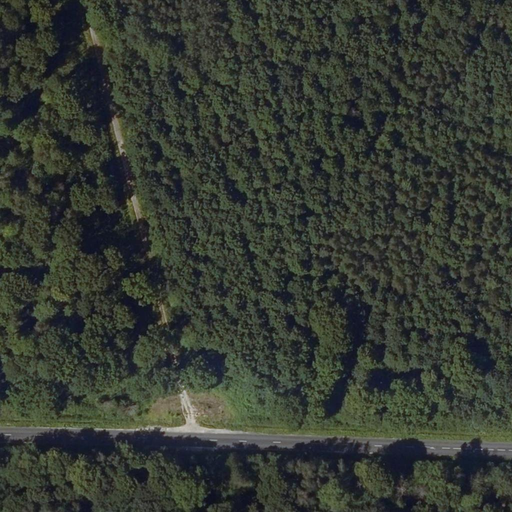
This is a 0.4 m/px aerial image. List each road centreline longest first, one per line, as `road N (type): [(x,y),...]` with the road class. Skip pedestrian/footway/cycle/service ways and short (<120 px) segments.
road 1 (primary): [(511,450),(0,435)]
road 2 (track): [(82,0),(128,195),(169,316),(174,380),(193,439)]
